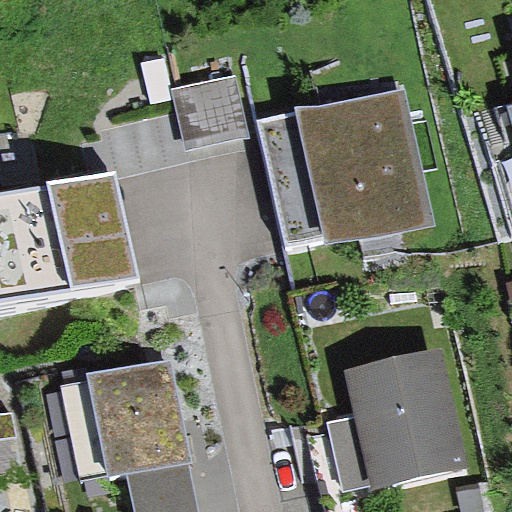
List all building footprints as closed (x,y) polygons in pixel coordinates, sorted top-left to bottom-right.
[(402,99),(303,122),(331,247),(431,224),(402,99)] [(0,210),(0,318),(2,325),(135,293),(109,185),(0,210)] [(437,366),(352,384),(360,423),(333,429),(347,493),(459,469),(437,366)] [(201,511),(168,371),(69,395),(91,485),(130,476),(138,511),(201,511)] [(198,460),(203,511),(240,511),(234,456),(198,460)]
